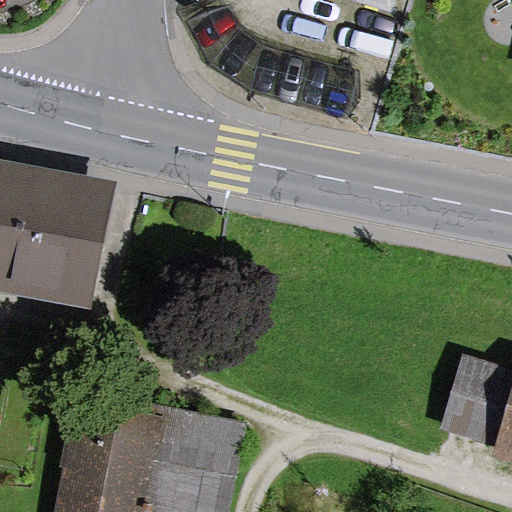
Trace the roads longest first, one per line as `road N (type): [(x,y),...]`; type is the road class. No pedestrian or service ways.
road 1 (secondary): [(97,131),(511,214)]
road 2 (track): [(178,381),(343,447),(511,497)]
road 3 (residential): [(124,0),(97,131)]
road 4 (track): [(343,447),(294,447),(264,476),(246,511)]
